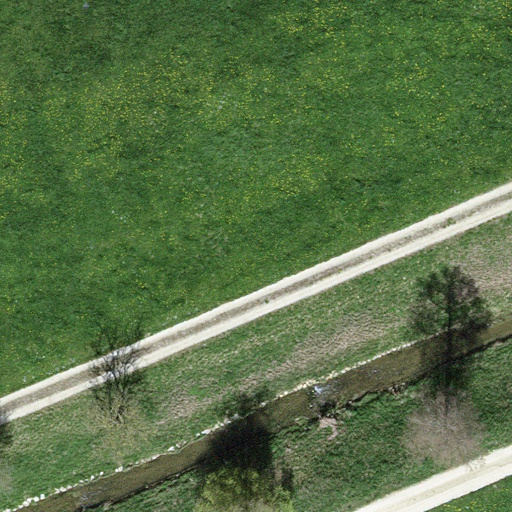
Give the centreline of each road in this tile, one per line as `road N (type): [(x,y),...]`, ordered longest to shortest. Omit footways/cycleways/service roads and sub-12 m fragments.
road 1 (track): [(0,411),(511,197)]
road 2 (track): [(511,463),(391,511)]
